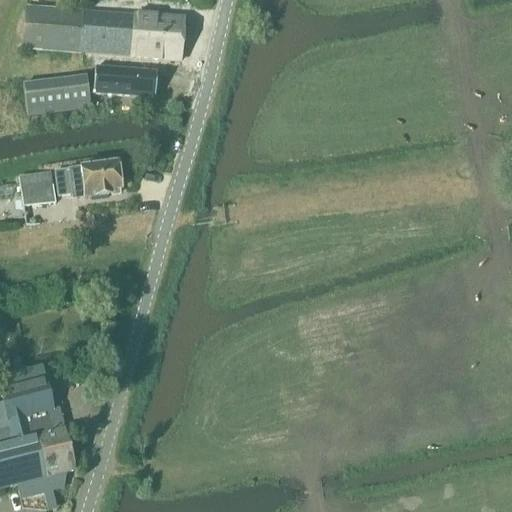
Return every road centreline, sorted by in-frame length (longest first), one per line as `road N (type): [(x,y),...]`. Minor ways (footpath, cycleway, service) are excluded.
road 1 (track): [(319,511),(311,461),(495,260),(492,205),(449,0)]
road 2 (unclassified): [(85,511),(229,0)]
road 3 (track): [(100,464),(157,472),(285,447),(311,461)]
